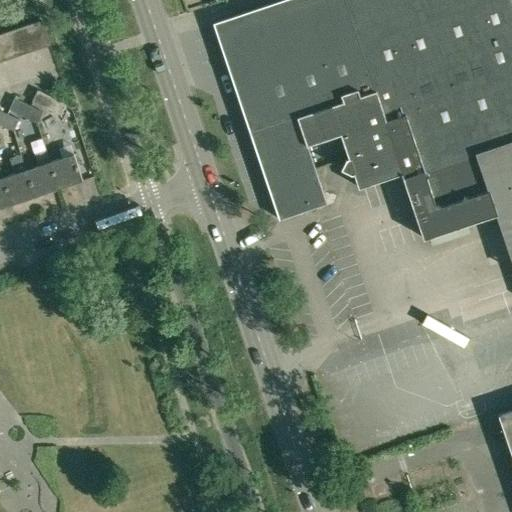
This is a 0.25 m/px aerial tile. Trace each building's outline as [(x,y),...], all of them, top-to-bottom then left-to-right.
[(511,0),(285,0),(213,24),(229,72),(253,93),(244,104),(241,101),(239,101),(278,221),(326,204),(307,146),(340,134),(348,158),(347,158),(341,168),(352,173),(353,173),(358,188),(401,174),(423,239),(497,214),(511,259),(511,0)] [(41,21),(29,25),(38,49),(50,45),(41,21)] [(26,53),(38,49),(29,25),(18,29),(26,53)] [(15,57),(26,53),(18,29),(7,32),(15,57)] [(0,50),(4,61),(15,57),(7,32),(0,34),(0,50)] [(66,105),(37,90),(32,102),(61,116),(66,105)] [(37,124),(44,113),(15,99),(9,110),(37,124)] [(19,120),(0,111),(0,125),(13,132),(19,120)] [(35,197),(27,171),(21,155),(9,159),(15,175),(3,178),(12,205),(35,197)] [(74,155),(51,162),(60,189),(82,181),(74,155)] [(35,197),(60,189),(51,162),(27,171),(35,197)] [(0,208),(12,205),(3,178),(0,179),(0,208)] [(511,511),(511,410),(499,415),(511,455),(511,511)]
